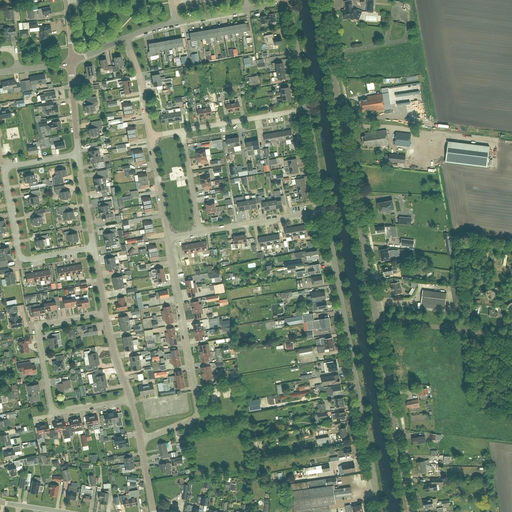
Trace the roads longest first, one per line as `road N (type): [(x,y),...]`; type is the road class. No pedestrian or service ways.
road 1 (tertiary): [(411,511),(321,0)]
road 2 (unclassified): [(379,511),(325,210)]
road 3 (residential): [(140,440),(198,409),(168,238)]
road 4 (residential): [(92,247),(20,256),(5,170)]
road 5 (residential): [(54,411),(36,326),(105,313)]
road 6 (residential): [(181,130),(307,108)]
road 7 (residential): [(200,232),(325,210)]
